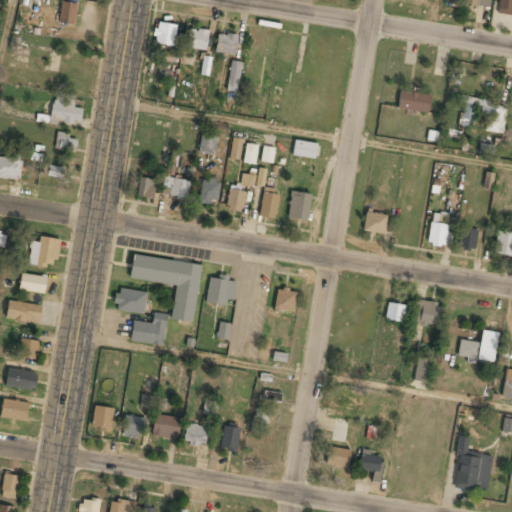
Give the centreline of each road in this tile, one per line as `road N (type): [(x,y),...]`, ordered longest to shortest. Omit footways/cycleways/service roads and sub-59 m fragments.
road 1 (residential): [(511,289),(0,204)]
road 2 (secondary): [(130,0),(46,511)]
road 3 (residential): [(292,494),(372,0)]
road 4 (residential): [(403,511),(0,446)]
road 5 (residential): [(511,47),(210,0)]
